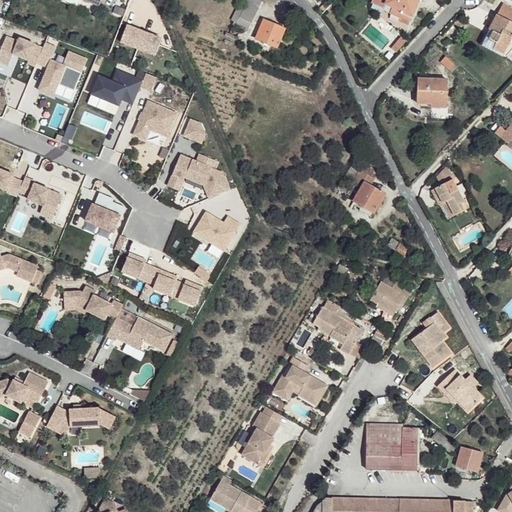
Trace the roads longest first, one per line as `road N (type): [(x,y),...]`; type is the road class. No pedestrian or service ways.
road 1 (residential): [(511,395),(362,105)]
road 2 (unknown): [(511,458),(487,483),(473,484),(316,465)]
road 3 (residential): [(0,130),(106,172),(158,220)]
road 4 (residential): [(369,371),(290,511)]
road 5 (residential): [(0,338),(139,406)]
road 6 (residential): [(460,0),(362,105)]
road 7 (residential): [(362,105),(301,0)]
